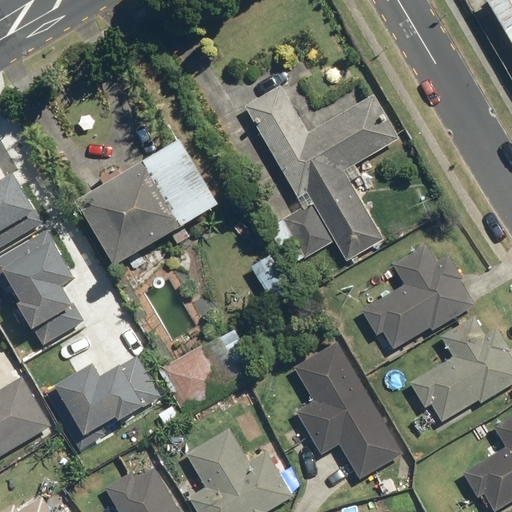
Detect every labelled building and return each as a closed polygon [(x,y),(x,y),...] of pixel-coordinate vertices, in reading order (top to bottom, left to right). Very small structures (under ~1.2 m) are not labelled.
[(511,0),(497,0),(511,25),(511,0)] [(281,84),(250,101),(308,202),(287,214),(308,252),(336,236),(348,258),(386,237),(346,168),(398,138),(374,96),(309,133),(281,84)] [(187,134),(82,196),(119,258),(224,196),(187,134)] [(0,164),(0,235),(14,227),(21,238),(49,221),(42,210),(45,208),(22,171),(9,179),(0,164)] [(56,228),(0,259),(0,272),(10,289),(15,286),(49,343),(89,320),(80,305),(82,303),(71,283),(83,276),(56,228)] [(389,331),(399,349),(436,327),(437,330),(481,304),(466,279),(468,277),(454,253),(442,261),(432,243),(398,263),(410,284),(367,309),(382,334),(389,331)] [(490,333),(480,315),(445,335),(458,356),(415,382),(430,407),(436,404),(447,421),(484,399),(486,402),(511,386),(511,341),(503,326),(490,333)] [(225,335),(163,369),(187,412),(230,388),(232,390),(249,380),(225,335)] [(408,453),(344,341),(299,366),(318,400),(301,410),(326,454),(344,444),(364,478),(408,453)] [(102,361),(51,391),(86,449),(111,435),(106,426),(125,416),(127,420),(167,396),(143,355),(110,374),(102,361)] [(0,459),(58,426),(28,376),(0,392),(0,459)] [(252,425),(269,416),(251,382),(216,400),(224,415),(241,406),(252,425)] [(489,493),(500,510),(511,503),(511,417),(499,425),(511,446),(468,472),(483,497),(489,493)] [(194,496),(203,511),(272,511),(299,496),(272,450),(254,461),(235,427),(191,453),(210,487),(194,496)] [(185,511),(159,466),(141,477),(137,471),(110,487),(123,511),(185,511)] [(19,504),(3,511),(76,511),(74,508),(66,511),(56,511),(48,497),(23,511),(19,504)]
